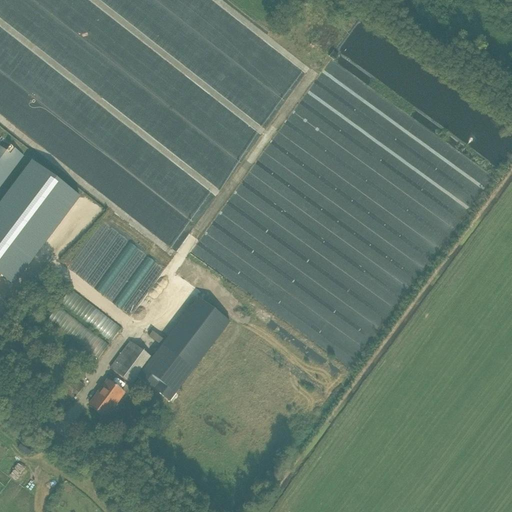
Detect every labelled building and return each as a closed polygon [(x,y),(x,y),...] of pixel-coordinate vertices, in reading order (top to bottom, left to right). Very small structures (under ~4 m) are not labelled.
[(0,186),(23,156),(21,154),(14,149),(9,145),(5,151),(0,147),(0,186)] [(33,162),(0,205),(0,275),(14,286),(81,198),(33,162)] [(229,323),(197,298),(137,377),(169,402),(229,323)] [(109,370),(130,386),(150,359),(129,343),(109,370)] [(41,376),(72,401),(84,386),(53,361),(41,376)] [(90,407),(103,417),(111,406),(113,408),(123,394),(106,381),(96,395),(98,396),(90,407)]
